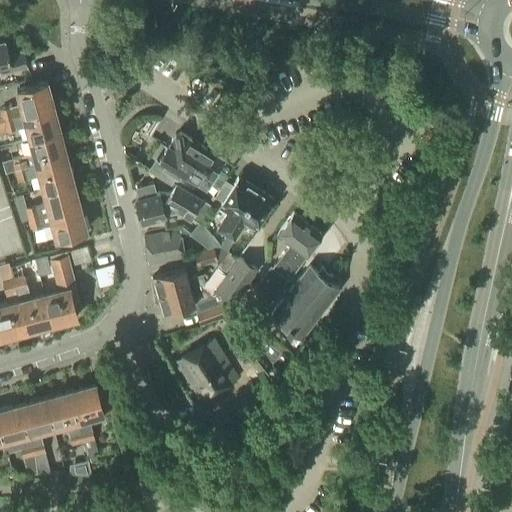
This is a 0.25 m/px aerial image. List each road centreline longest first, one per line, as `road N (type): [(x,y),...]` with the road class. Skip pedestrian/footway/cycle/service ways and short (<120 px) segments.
road 1 (residential): [(294,511),(316,477),(357,272),(355,236),(344,218),(127,66),(85,68)]
road 2 (tertiary): [(511,63),(388,511)]
road 3 (tertiary): [(449,511),(482,302),(511,188)]
road 4 (residential): [(112,329),(130,303),(132,282),(85,68)]
road 5 (residential): [(159,506),(162,427),(112,329)]
road 6 (secondary): [(306,0),(490,35)]
